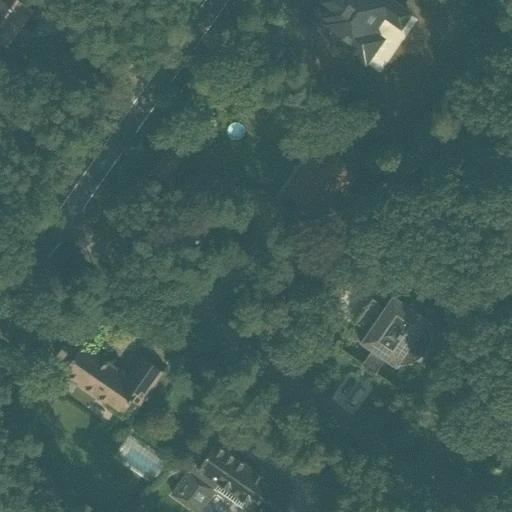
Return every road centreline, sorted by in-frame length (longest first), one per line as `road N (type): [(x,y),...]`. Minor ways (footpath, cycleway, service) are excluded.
road 1 (residential): [(495,511),(59,215)]
road 2 (residential): [(211,0),(59,215)]
